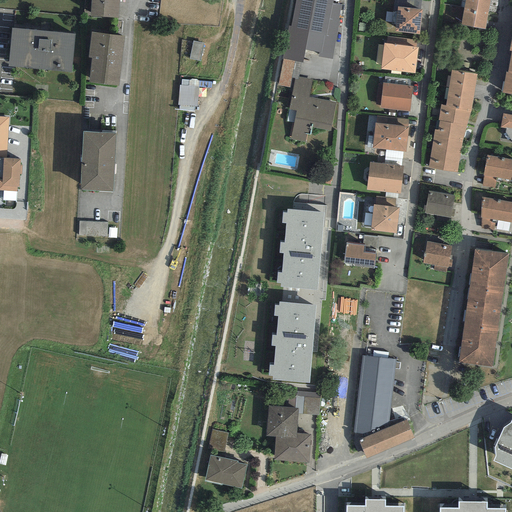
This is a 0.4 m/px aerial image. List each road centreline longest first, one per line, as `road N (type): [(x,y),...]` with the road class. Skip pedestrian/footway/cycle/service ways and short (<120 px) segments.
road 1 (residential): [(504,0),(492,86),(474,142),(441,394)]
road 2 (residential): [(511,401),(216,511)]
road 3 (residential): [(397,292),(434,0)]
road 4 (residential): [(115,205),(131,0)]
